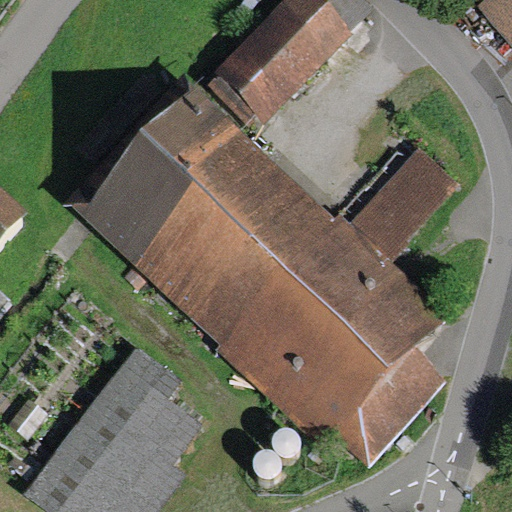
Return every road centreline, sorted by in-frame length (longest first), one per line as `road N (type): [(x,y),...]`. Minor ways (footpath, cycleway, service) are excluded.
road 1 (residential): [(511,248),(445,482)]
road 2 (residential): [(399,0),(481,83),(505,130),(511,168)]
